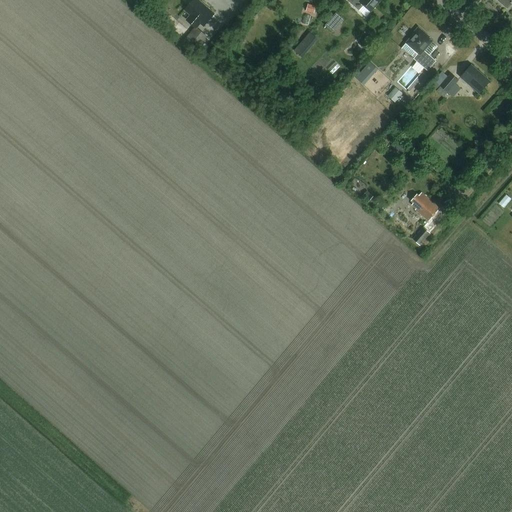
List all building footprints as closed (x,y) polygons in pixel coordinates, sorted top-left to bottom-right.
[(215,13),(199,0),(192,0),(184,10),(190,15),(186,20),(195,27),(197,29),(201,24),(204,27),(215,13)] [(363,6),(371,13),(381,2),(382,0),(347,0),(351,3),(359,10),(363,6)] [(314,13),(316,6),(308,4),(306,11),(314,13)] [(336,12),(325,26),(333,32),(344,19),(336,12)] [(197,52),(208,38),(197,29),(195,27),(183,41),(197,52)] [(432,41),(424,33),(425,33),(419,28),(413,34),(413,35),(407,42),(419,52),(413,58),(428,71),(436,61),(424,50),(432,41)] [(315,57),(321,52),(314,45),(308,50),(315,57)] [(478,94),(488,81),(470,65),(459,78),(478,94)] [(443,96),(456,81),(449,74),(447,76),(441,71),(430,85),(443,96)] [(395,102),(402,94),(396,87),(388,96),(395,102)] [(375,155),(357,176),(368,186),(386,165),(375,155)] [(416,211),(429,222),(440,208),(422,193),(418,197),(417,196),(412,202),(413,203),(411,206),(417,210),(416,211)] [(506,194),(499,203),(505,207),(511,198),(506,194)] [(419,246),(429,234),(423,228),(412,240),(419,246)]
